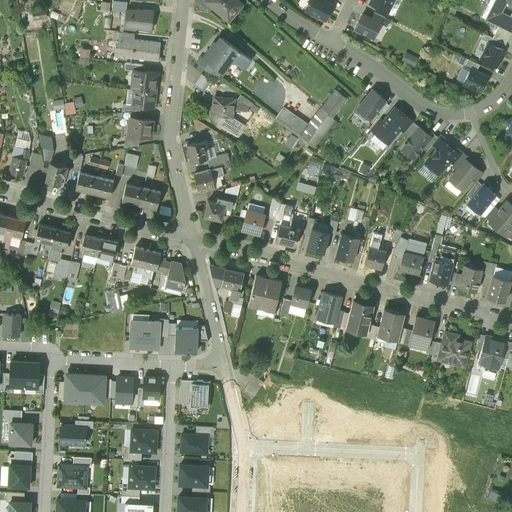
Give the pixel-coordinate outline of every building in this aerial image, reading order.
[(236,0),(205,0),(204,1),(228,21),(242,4),(236,0)] [(323,0),(309,0),(309,2),(308,1),(307,2),(308,3),(305,10),(325,20),(333,5),(323,0)] [(371,0),(370,3),(387,12),(393,0),(371,0)] [(511,0),(493,0),(485,18),(499,25),(511,32),(511,31),(511,0)] [(127,3),(112,1),(111,10),(125,12),(125,9),(126,9),(127,3)] [(126,9),(125,9),(125,12),(123,25),(134,27),(134,28),(151,30),(153,11),(142,10),(142,11),(126,9)] [(32,14),(34,22),(50,19),(49,11),(32,14)] [(390,20),(374,12),(371,18),(381,23),(381,24),(387,27),(390,20)] [(371,18),(362,14),(355,28),(374,38),(381,24),(381,23),(371,18)] [(511,32),(499,25),(492,38),(500,41),(505,44),(511,32)] [(133,33),(118,31),(117,41),(125,42),(125,38),(132,39),(133,33)] [(492,38),(484,33),(481,39),(488,42),(497,47),(500,41),(492,38)] [(132,39),(125,38),(125,42),(123,56),(157,60),(160,42),(132,39)] [(241,53),(220,38),(210,51),(208,50),(202,58),(221,71),(230,58),(244,68),(250,60),(241,53)] [(497,47),(488,42),(480,58),(482,59),(483,62),(486,63),(488,62),(496,66),(504,50),(497,47)] [(84,47),(83,57),(92,58),(93,48),(84,47)] [(202,58),(201,56),(197,62),(217,77),(221,71),(202,58)] [(468,59),(461,56),(457,62),(464,66),(468,59)] [(479,65),(468,59),(464,66),(470,69),(471,68),(476,71),(479,65)] [(142,65),(124,63),(124,70),(133,71),(133,70),(142,71),(142,65)] [(476,71),(471,68),(470,69),(463,83),(480,92),(488,77),(476,71)] [(142,71),(133,70),(133,71),(131,89),(134,89),(154,91),(156,73),(142,71)] [(193,83),(204,91),(211,81),(200,73),(193,83)] [(154,91),(134,89),(132,104),(132,105),(140,106),(153,107),(154,91)] [(336,89),(321,109),(331,118),(346,98),(336,89)] [(354,112),(367,123),(373,115),(384,101),(386,100),(373,90),(373,89),(354,112)] [(260,108),(240,94),(237,99),(238,100),(250,108),(256,113),(260,108)] [(232,98),(216,96),(215,105),(212,105),(212,108),(211,115),(218,116),(230,117),(231,109),(232,98)] [(232,98),(231,109),(249,111),(250,108),(238,100),(232,98)] [(384,101),(373,115),(378,119),(379,117),(389,105),(384,101)] [(132,104),(122,103),(121,111),(131,111),(139,112),(140,106),(132,105),(132,104)] [(408,118),(395,107),(384,121),(375,132),(388,143),(399,129),(408,118)] [(298,120),(282,109),(275,118),(294,131),(297,127),(295,125),(298,120)] [(308,127),(300,136),(314,146),(333,119),(331,118),(321,109),(308,127)] [(218,123),(238,136),(245,125),(233,117),(230,117),(218,116),(218,123)] [(142,118),(130,117),(128,135),(128,136),(139,138),(139,135),(150,136),(152,119),(142,118)] [(372,126),(370,128),(375,132),(384,121),(379,117),(378,119),(372,126)] [(408,118),(399,129),(404,133),(405,131),(412,123),(413,122),(408,118)] [(308,127),(298,120),(295,125),(297,127),(294,131),(300,136),(308,127)] [(412,123),(405,131),(410,135),(413,135),(414,135),(420,127),(413,122),(412,123)] [(414,135),(404,147),(408,150),(406,152),(413,158),(422,147),(431,136),(429,135),(420,127),(414,135)] [(388,143),(375,132),(372,137),(372,140),(381,147),(385,147),(388,143)] [(431,136),(422,147),(426,151),(432,144),(438,137),(432,132),(429,135),(431,136)] [(438,137),(432,144),(437,148),(442,141),(443,141),(445,138),(440,134),(438,137)] [(139,138),(128,136),(128,135),(126,135),(124,147),(138,145),(139,138)] [(31,141),(17,138),(9,173),(23,176),(27,160),(26,160),(31,141)] [(57,140),(57,148),(65,147),(65,139),(57,140)] [(203,140),(187,144),(192,162),(209,157),(210,157),(208,148),(205,149),(203,140)] [(443,141),(442,141),(437,148),(425,162),(438,173),(449,160),(448,160),(456,151),(455,151),(443,141)] [(54,150),(44,148),(44,161),(50,162),(51,162),(54,150)] [(456,151),(448,160),(449,160),(453,164),(463,152),(458,148),(455,151),(456,151)] [(90,158),(88,165),(99,168),(100,160),(103,151),(96,152),(95,159),(90,158)] [(42,155),(32,152),(29,167),(42,170),(43,163),(42,155)] [(453,164),(452,166),(452,167),(456,170),(465,159),(466,160),(468,157),(463,152),(453,164)] [(133,154),(127,153),(124,164),(130,166),(133,154)] [(210,157),(209,157),(210,163),(227,159),(229,158),(228,153),(210,157)] [(139,156),(133,154),(130,166),(136,167),(139,156)] [(75,156),(74,168),(80,169),(83,155),(75,156)] [(227,159),(210,163),(209,163),(211,169),(222,166),(228,164),(227,159)] [(466,160),(465,159),(456,170),(449,179),(462,189),(470,179),(478,169),(466,160)] [(100,160),(99,168),(106,169),(107,162),(100,160)] [(51,162),(50,162),(46,182),(60,185),(62,176),(65,176),(68,166),(51,162)] [(358,171),(365,174),(369,165),(361,162),(358,171)] [(124,164),(118,163),(115,174),(121,176),(124,164)] [(155,165),(149,163),(147,174),(152,175),(155,165)] [(211,169),(210,169),(212,177),(224,174),(222,166),(211,169)] [(210,169),(194,173),(198,190),(205,188),(205,191),(215,188),(212,177),(210,169)] [(478,169),(470,179),(475,183),(477,181),(483,173),(478,169)] [(97,175),(80,171),(76,188),(86,191),(92,193),(97,175)] [(114,180),(97,175),(92,193),(100,194),(110,196),(114,180)] [(296,181),(294,189),(314,192),(315,184),(296,181)] [(475,183),(466,195),(471,199),(482,185),(477,181),(475,183)] [(143,187),(126,183),(122,200),(132,202),(132,203),(139,204),(143,187)] [(241,185),(227,188),(226,192),(238,195),(241,185)] [(486,188),(482,185),(471,199),(466,205),(479,215),(495,195),(491,192),(491,189),(488,187),(486,188)] [(161,192),(143,187),(139,204),(147,206),(157,208),(161,192)] [(238,195),(226,192),(225,198),(227,199),(233,200),(233,201),(236,202),(238,195)] [(273,197),(269,215),(276,217),(279,207),(280,203),(273,197)] [(218,201),(209,199),(205,215),(222,220),(224,212),(226,204),(225,203),(218,201)] [(233,200),(227,199),(225,203),(226,204),(224,212),(230,213),(233,201),(233,200)] [(511,204),(506,200),(498,210),(490,220),(489,222),(506,236),(507,234),(511,227),(511,204)] [(247,205),(241,232),(259,236),(264,216),(262,215),(263,209),(247,205)] [(358,205),(357,211),(354,223),(360,225),(365,207),(358,205)] [(493,206),(485,216),(490,220),(498,210),(493,206)] [(285,208),(279,207),(276,217),(275,222),(280,223),(281,223),(282,220),(285,208)] [(292,210),(285,208),(282,220),(289,222),(291,215),(292,210)] [(350,209),(346,221),(354,223),(357,211),(350,209)] [(16,217),(8,215),(4,232),(22,237),(26,220),(16,217)] [(336,230),(340,216),(334,215),(331,229),(336,230)] [(289,222),(282,220),(281,223),(280,223),(276,241),(295,246),(300,228),(288,225),(289,222)] [(445,221),(443,232),(449,233),(451,222),(445,221)] [(54,227),(39,223),(36,239),(46,242),(50,243),(54,227)] [(62,226),(62,228),(54,227),(50,243),(61,246),(67,247),(68,239),(70,240),(73,229),(62,226)] [(330,231),(313,227),(307,249),(324,253),(330,231)] [(397,229),(391,240),(397,243),(402,232),(397,229)] [(22,237),(4,232),(0,246),(0,248),(14,252),(17,243),(20,244),(20,242),(22,237)] [(342,233),(337,256),(345,258),(351,235),(347,234),(342,233)] [(101,238),(86,234),(83,244),(79,243),(78,248),(82,249),(82,250),(97,254),(101,238)] [(443,236),(435,234),(428,260),(434,262),(435,257),(440,259),(443,247),(440,246),(443,236)] [(355,236),(351,235),(345,258),(354,260),(360,237),(355,236)] [(397,243),(394,249),(394,250),(401,252),(406,240),(400,237),(397,243)] [(118,242),(101,238),(97,254),(114,258),(116,252),(118,242)] [(380,242),(372,240),(370,246),(378,248),(380,242)] [(25,243),(20,242),(20,244),(17,243),(14,252),(13,256),(22,258),(25,243)] [(425,246),(408,242),(405,252),(423,257),(425,246)] [(31,245),(25,243),(22,258),(28,259),(31,245)] [(61,246),(50,243),(47,255),(55,257),(54,258),(55,259),(56,260),(57,257),(58,257),(60,249),(61,249),(62,248),(60,248),(61,246)] [(148,249),(136,246),(132,263),(134,263),(138,264),(144,265),(148,249)] [(370,246),(365,264),(382,268),(387,250),(378,248),(370,246)] [(455,250),(443,247),(440,259),(452,262),(455,250)] [(161,252),(148,249),(144,265),(152,267),(157,269),(160,257),(161,252)] [(405,252),(404,252),(399,268),(418,273),(423,257),(405,252)] [(58,257),(57,257),(56,260),(54,271),(59,273),(58,277),(66,279),(67,274),(70,260),(58,257)] [(166,258),(160,257),(157,269),(163,270),(165,261),(166,258)] [(440,259),(435,257),(434,262),(430,279),(447,283),(450,271),(452,262),(440,259)] [(78,262),(70,260),(67,274),(75,276),(78,262)] [(182,262),(172,260),(171,262),(168,274),(166,284),(183,288),(186,279),(183,278),(184,274),(182,262)] [(171,262),(165,261),(163,270),(162,272),(168,274),(171,262)] [(489,262),(483,261),(481,268),(482,268),(481,271),(487,273),(489,264),(489,262)] [(119,264),(114,263),(111,276),(116,277),(119,264)] [(127,265),(120,263),(117,276),(123,278),(127,265)] [(225,267),(210,263),(214,282),(221,284),(225,267)] [(481,268),(464,264),(462,274),(459,286),(458,286),(476,291),(481,271),(482,268),(481,268)] [(499,266),(489,264),(487,273),(487,274),(492,275),(497,276),(499,269),(499,266)] [(152,267),(144,265),(142,273),(150,275),(152,267)] [(244,272),(225,267),(221,284),(232,287),(230,295),(238,297),(244,272)] [(511,272),(499,269),(497,276),(509,280),(510,275),(511,272)] [(136,272),(132,271),(129,286),(139,284),(142,273),(136,272)] [(456,273),(450,271),(447,283),(453,284),(456,273)] [(462,274),(456,273),(453,284),(459,286),(462,274)] [(282,282),(256,275),(249,302),(258,304),(257,312),(274,316),(282,282)] [(497,276),(492,275),(487,296),(504,301),(510,280),(509,280),(497,276)] [(311,289),(296,285),(292,301),(291,305),(292,305),(306,308),(311,289)] [(117,289),(107,290),(111,312),(121,310),(118,295),(117,289)] [(342,297),(323,292),(322,298),(321,297),(319,305),(320,305),(317,317),(335,321),(338,311),(342,297)] [(127,293),(118,295),(121,310),(127,309),(129,304),(127,293)] [(238,297),(230,295),(229,301),(233,302),(242,304),(243,298),(238,297)] [(291,305),(292,301),(284,299),(280,318),(289,320),(292,305),(291,305)] [(229,301),(226,301),(224,309),(231,311),(233,302),(229,301)] [(373,306),(354,301),(350,315),(347,326),(348,326),(348,329),(365,333),(366,331),(368,324),(373,306)] [(60,305),(51,303),(50,310),(58,312),(60,305)] [(404,313),(385,308),(380,326),(377,336),(378,336),(397,341),(400,330),(404,313)] [(344,312),(338,311),(335,321),(333,327),(340,329),(340,327),(344,313),(344,312)] [(20,313),(4,313),(3,336),(19,337),(20,313)] [(350,315),(344,313),(340,327),(348,329),(348,326),(347,326),(350,315)] [(435,321),(416,316),(413,329),(409,343),(427,348),(428,348),(430,341),(435,321)] [(160,320),(130,319),(129,348),(159,349),(159,336),(160,320)] [(160,320),(159,336),(168,336),(168,335),(168,322),(168,319),(160,319),(160,320)] [(168,335),(176,335),(176,326),(177,326),(177,323),(168,322),(168,335)] [(198,327),(198,341),(209,341),(204,324),(198,324),(198,327)] [(374,325),(368,324),(366,331),(365,333),(364,337),(371,339),(374,325)] [(380,326),(374,325),(371,339),(377,340),(378,336),(377,336),(380,326)] [(177,326),(176,326),(176,335),(175,350),(197,351),(198,341),(198,327),(177,326)] [(413,329),(406,328),(406,331),(402,344),(409,345),(409,343),(413,329)] [(406,331),(400,330),(397,341),(396,342),(402,344),(406,331)] [(456,334),(444,331),(441,343),(438,357),(439,357),(465,364),(471,342),(455,338),(456,334)] [(485,336),(479,335),(476,349),(481,350),(485,336)] [(506,341),(485,336),(481,350),(478,362),(486,364),(486,361),(496,364),(498,356),(502,356),(506,341)] [(436,342),(430,341),(428,348),(427,348),(426,353),(432,355),(433,355),(436,342)] [(511,342),(506,341),(502,356),(502,357),(508,358),(511,342)] [(441,343),(436,342),(433,355),(432,355),(431,359),(438,361),(439,357),(438,357),(441,343)] [(11,386),(24,386),(25,361),(11,361),(11,373),(10,386),(11,386)] [(39,362),(25,361),(24,386),(36,387),(38,387),(38,375),(39,362)] [(64,400),(84,401),(86,373),(66,373),(65,381),(65,399),(64,400)] [(106,374),(86,373),(84,401),(104,402),(105,396),(105,379),(106,374)] [(36,392),(43,393),(44,375),(38,375),(38,387),(36,387),(36,392)] [(254,375),(243,392),(252,398),(264,382),(254,375)] [(117,376),(117,380),(116,397),(116,402),(131,403),(132,393),(132,377),(117,376)] [(160,377),(145,377),(144,388),(144,397),(159,398),(160,377)] [(197,383),(191,383),(190,401),(190,407),(200,407),(200,406),(209,407),(210,382),(202,381),(202,380),(197,380),(197,383)] [(179,400),(190,401),(191,383),(180,382),(179,400)] [(21,423),(22,410),(4,409),(4,422),(11,422),(21,423)] [(217,415),(217,427),(229,428),(227,416),(217,415)] [(155,424),(163,424),(164,416),(155,416),(155,424)] [(21,423),(11,422),(10,443),(31,444),(32,423),(21,423)] [(208,435),(208,436),(213,436),(214,427),(196,426),(196,434),(208,435)] [(85,444),(86,428),(75,427),(61,427),(60,443),(69,443),(85,444)] [(157,430),(131,429),(130,447),(130,451),(142,452),(156,452),(157,430)] [(196,434),(182,434),(181,452),(207,453),(208,436),(208,435),(196,434)] [(141,460),(142,452),(130,451),(130,447),(124,447),(123,459),(141,460)] [(31,452),(15,451),(15,457),(10,457),(10,464),(30,465),(31,452)] [(74,456),(73,465),(87,465),(87,466),(91,466),(91,457),(74,456)] [(211,459),(200,458),(199,465),(208,465),(208,467),(211,467),(211,459)] [(30,465),(10,464),(9,486),(29,487),(30,465)] [(73,465),(60,464),(58,486),(78,487),(86,487),(87,466),(87,465),(73,465)] [(199,465),(180,464),(179,483),(192,484),(207,485),(208,467),(208,465),(199,465)] [(155,466),(129,465),(129,483),(129,487),(140,488),(154,488),(155,466)] [(140,495),(140,488),(129,487),(129,483),(122,482),(121,495),(140,495)] [(24,493),(7,492),(6,501),(9,501),(24,502),(24,493)] [(88,493),(77,493),(76,499),(85,499),(85,501),(88,501),(88,493)] [(192,496),(178,495),(177,511),(205,511),(206,497),(192,496)] [(76,499),(57,498),(56,511),(84,511),(85,501),(85,499),(76,499)] [(30,511),(31,502),(24,502),(9,501),(8,511),(30,511)] [(140,503),(125,502),(124,511),(151,511),(152,503),(140,503)]
